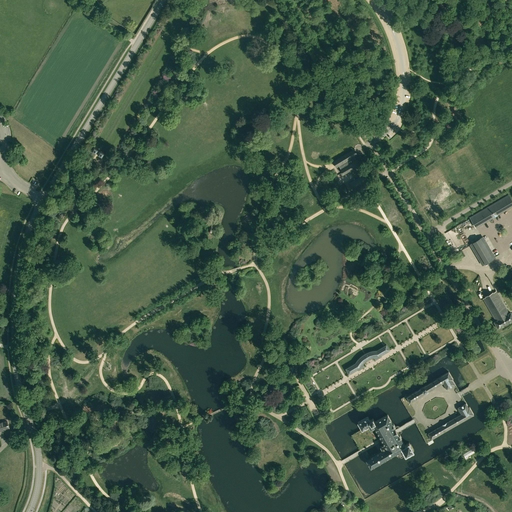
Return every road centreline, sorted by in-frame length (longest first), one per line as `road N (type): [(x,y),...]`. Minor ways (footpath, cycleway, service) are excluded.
road 1 (tertiary): [(14,347),(16,275),(33,219),(163,0)]
road 2 (track): [(467,357),(363,189)]
road 3 (tertiary): [(29,511),(38,451),(14,347)]
road 4 (residential): [(372,143),(286,0)]
road 5 (unclassified): [(504,367),(425,234)]
